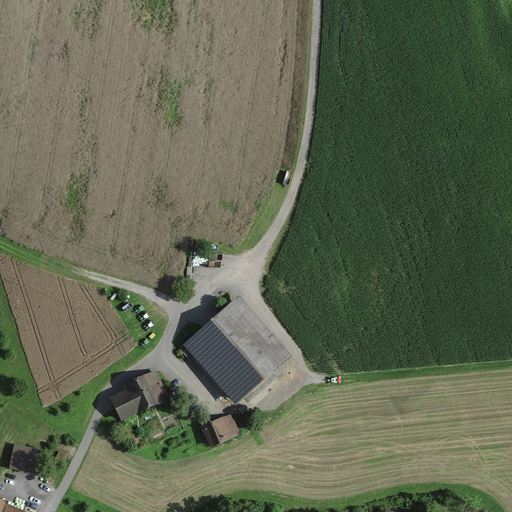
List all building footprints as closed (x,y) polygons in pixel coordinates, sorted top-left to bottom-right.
[(250,290),(185,345),(234,404),(299,349),(250,290)] [(113,402),(123,421),(170,397),(156,369),(123,386),(127,394),(113,402)] [(233,412),(198,427),(208,450),(243,434),(233,412)] [(136,432),(127,437),(132,446),(141,442),(136,432)] [(45,451),(15,445),(10,468),(40,474),(45,451)] [(6,500),(0,498),(0,511),(28,511),(5,504),(6,500)]
